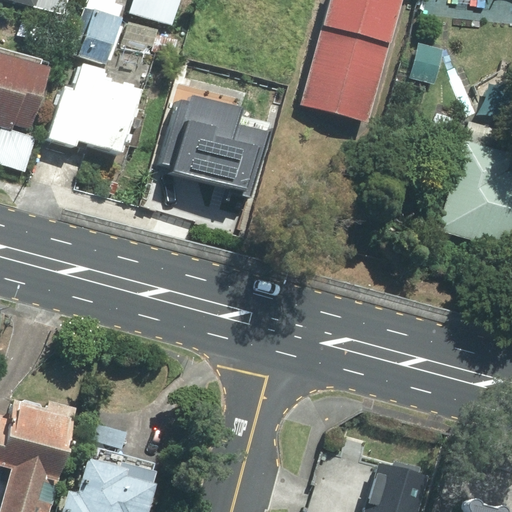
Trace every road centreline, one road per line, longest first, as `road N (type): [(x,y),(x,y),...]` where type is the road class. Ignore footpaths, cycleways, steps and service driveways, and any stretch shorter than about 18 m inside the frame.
road 1 (primary): [(0,251),(278,326)]
road 2 (primary): [(278,326),(511,390)]
road 3 (residential): [(230,511),(278,326)]
